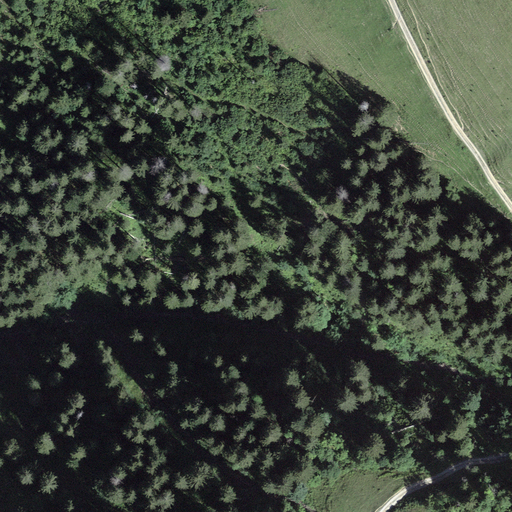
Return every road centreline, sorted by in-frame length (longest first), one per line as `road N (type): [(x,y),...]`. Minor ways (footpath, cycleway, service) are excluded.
road 1 (track): [(391,0),(454,124),(511,207)]
road 2 (track): [(511,454),(409,489),(384,511)]
